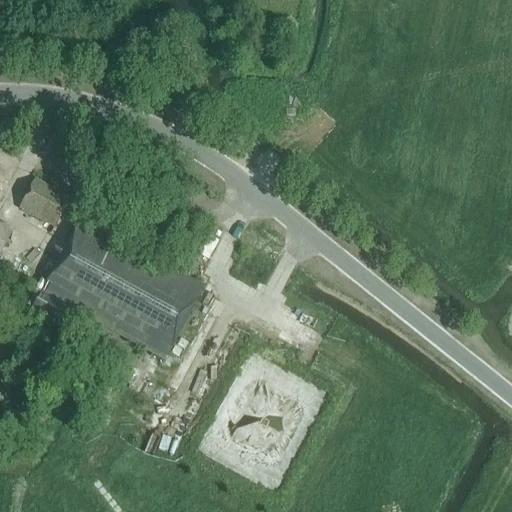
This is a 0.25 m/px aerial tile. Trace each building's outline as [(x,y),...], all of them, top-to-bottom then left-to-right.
[(54,228),(69,200),(35,181),(20,210),(54,228)] [(205,288),(80,222),(32,312),(75,335),(84,318),(166,362),(205,288)] [(0,223),(0,253),(12,230),(0,223)] [(311,316),(315,296),(289,290),(284,310),(311,316)] [(273,313),(266,329),(314,351),(321,335),(273,313)] [(115,384),(94,376),(86,398),(107,406),(115,384)]
